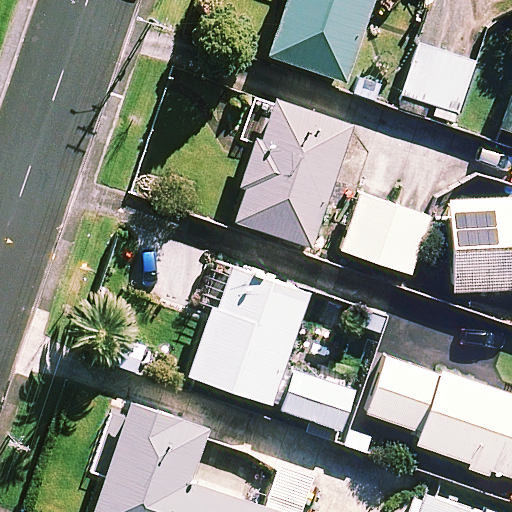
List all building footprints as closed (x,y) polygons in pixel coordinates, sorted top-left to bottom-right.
[(368,0),(284,0),(267,49),(343,75),(368,0)] [(473,57),(417,39),(400,88),(457,107),(473,57)] [(511,81),(498,122),(511,126),(511,81)] [(350,116),(267,90),(228,213),(310,239),(350,116)] [(428,212),(360,188),(340,244),(408,268),(428,212)] [(450,283),(511,282),(511,192),(449,194),(450,283)] [(307,287),(226,258),(186,367),(337,422),(351,384),(281,359),(307,287)] [(511,385),(383,347),(365,407),(418,423),(414,436),(511,465),(511,385)] [(298,511),(264,501),(188,475),(207,420),(128,393),(88,511),(298,511)] [(501,511),(497,511),(429,488),(420,511),(501,511)]
